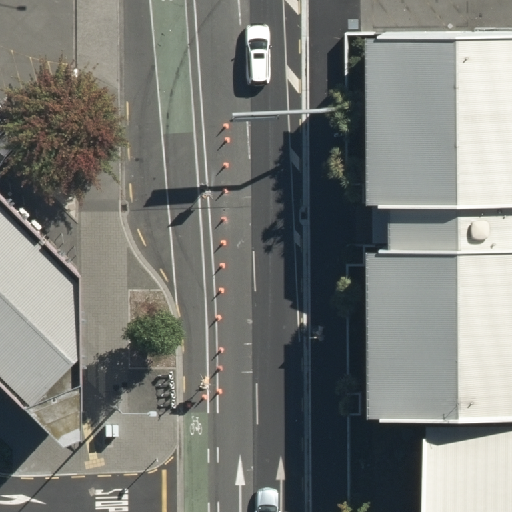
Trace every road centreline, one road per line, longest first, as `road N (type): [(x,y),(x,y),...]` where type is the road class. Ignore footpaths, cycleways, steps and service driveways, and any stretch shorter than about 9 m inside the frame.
road 1 (secondary): [(264,497),(242,0)]
road 2 (residential): [(0,498),(264,497)]
